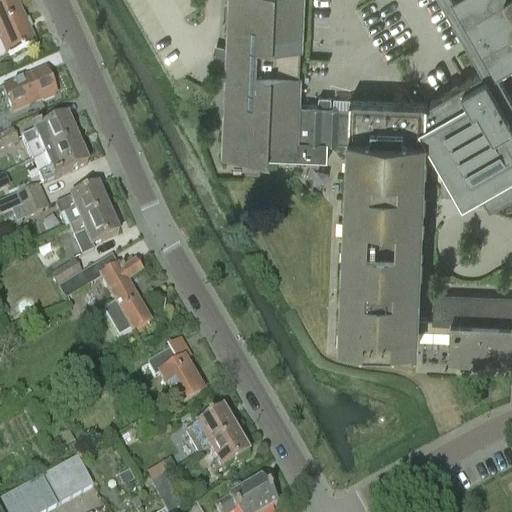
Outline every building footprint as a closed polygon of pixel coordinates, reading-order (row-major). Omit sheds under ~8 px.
[(0,36),(9,57),(34,46),(13,0),(10,0),(0,4),(0,36)] [(299,106),(303,0),(228,0),(222,157),(327,161),(328,141),(348,142),(340,342),(361,342),(361,349),(395,350),(396,344),(417,345),(418,330),(451,331),(450,364),(511,366),(511,342),(511,298),(435,295),(434,319),(417,318),(425,139),(462,209),(484,196),(490,206),(511,193),(511,0),(443,0),(484,70),(430,101),(432,104),(427,107),(427,103),(425,103),(425,104),(352,101),(352,100),(350,100),(349,108),(329,107),(330,105),(331,103),(331,99),(318,98),(318,103),(319,105),(319,107),(299,106)] [(45,70),(1,89),(12,114),(42,101),(43,103),(54,97),(53,95),(56,94),(45,70)] [(48,155),(76,142),(65,118),(22,139),(32,162),(43,157),(48,155)] [(0,152),(18,143),(11,131),(0,136),(0,152)] [(76,142),(48,155),(43,157),(49,171),(38,176),(42,186),(87,166),(76,142)] [(11,214),(43,199),(38,187),(0,204),(0,218),(11,213),(11,214)] [(107,212),(97,189),(55,206),(66,230),(69,229),(107,212)] [(43,199),(11,214),(16,225),(48,210),(43,199)] [(117,236),(107,212),(69,229),(82,259),(94,253),(92,247),(117,236)] [(74,262),(50,276),(58,289),(81,274),(74,262)] [(125,263),(100,278),(115,305),(101,313),(117,340),(131,332),(133,334),(134,333),(137,338),(150,330),(147,325),(150,324),(126,284),(141,275),(134,265),(128,268),(125,263)] [(93,269),(57,290),(65,303),(101,281),(93,269)] [(148,370),(155,383),(161,380),(178,409),(203,394),(184,362),(189,359),(180,343),(167,350),(171,357),(148,370)] [(207,451),(234,435),(221,412),(184,434),(197,456),(206,450),(207,451)] [(234,435),(207,451),(214,464),(209,467),(215,477),(248,457),(234,435)] [(81,495),(92,489),(76,460),(65,466),(81,495)] [(164,476),(174,470),(169,461),(158,467),(164,476)] [(81,495),(65,466),(54,473),(70,501),(81,495)] [(179,479),(174,470),(164,476),(169,485),(179,479)] [(54,473),(43,479),(59,507),(70,501),(54,473)] [(164,476),(149,484),(164,511),(177,511),(183,509),(169,485),(164,476)] [(44,511),(50,511),(57,508),(41,480),(30,485),(44,511)] [(260,480),(214,507),(217,511),(230,511),(232,511),(233,511),(266,511),(276,506),(260,480)] [(20,491),(31,511),(44,511),(30,485),(20,491)] [(31,511),(20,491),(9,497),(17,511),(31,511)] [(17,511),(9,497),(0,501),(0,505),(3,511),(17,511)]
